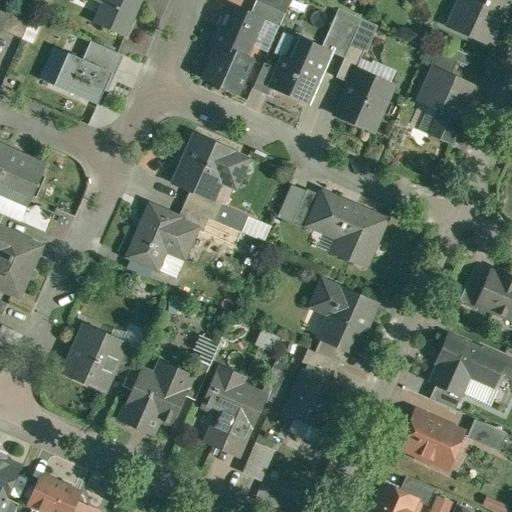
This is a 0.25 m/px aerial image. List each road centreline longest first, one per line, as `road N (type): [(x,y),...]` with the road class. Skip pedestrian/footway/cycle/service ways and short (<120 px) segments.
road 1 (residential): [(328,511),(453,209)]
road 2 (residential): [(151,86),(453,209)]
road 3 (residential): [(7,411),(118,161)]
road 4 (residential): [(7,411),(234,511)]
road 5 (residential): [(453,209),(511,78)]
road 6 (residential): [(0,105),(118,161)]
